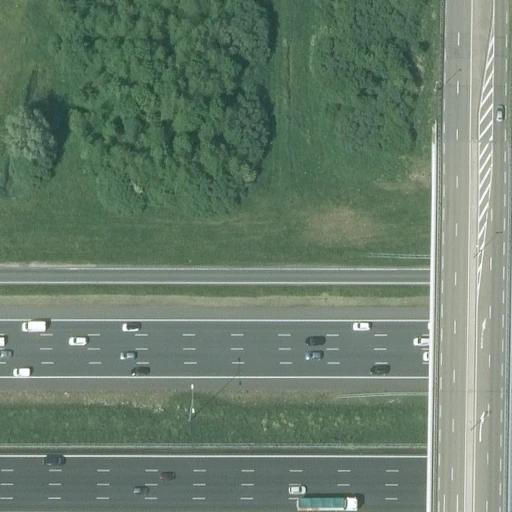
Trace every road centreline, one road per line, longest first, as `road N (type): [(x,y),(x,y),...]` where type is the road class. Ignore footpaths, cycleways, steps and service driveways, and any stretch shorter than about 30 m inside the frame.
road 1 (primary): [(490,511),(500,0)]
road 2 (primary): [(460,0),(451,511)]
road 3 (motorway): [(511,276),(0,278)]
road 4 (motorway): [(511,349),(0,347)]
road 5 (motorway): [(0,486),(511,486)]
